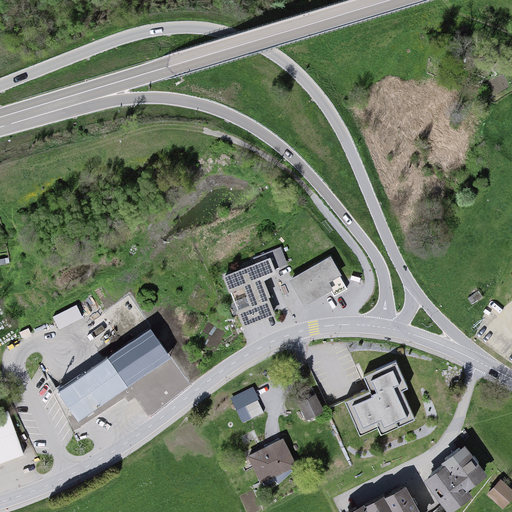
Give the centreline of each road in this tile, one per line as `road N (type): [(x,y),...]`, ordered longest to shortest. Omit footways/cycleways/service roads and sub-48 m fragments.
road 1 (trunk): [(414,290),(330,112),(289,66),(248,40),(205,28),(152,30),(0,85)]
road 2 (trunk): [(0,119),(156,97),(242,121),(297,161),(373,252),(386,299),(379,326)]
road 3 (tertiary): [(0,502),(87,466),(268,342),(326,325),(379,326)]
road 4 (trunk): [(0,116),(389,0)]
road 5 (residential): [(343,503),(441,449),(476,360)]
